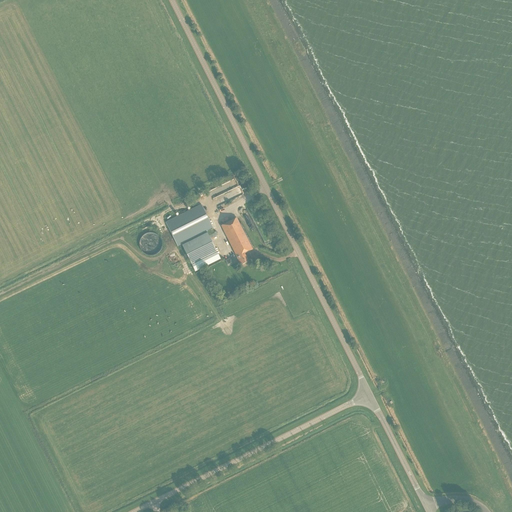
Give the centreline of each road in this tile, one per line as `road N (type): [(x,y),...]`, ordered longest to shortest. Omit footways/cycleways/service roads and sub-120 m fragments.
road 1 (tertiary): [(369,394),(171,0)]
road 2 (unclassified): [(133,511),(369,394)]
road 3 (tertiary): [(426,506),(369,394)]
